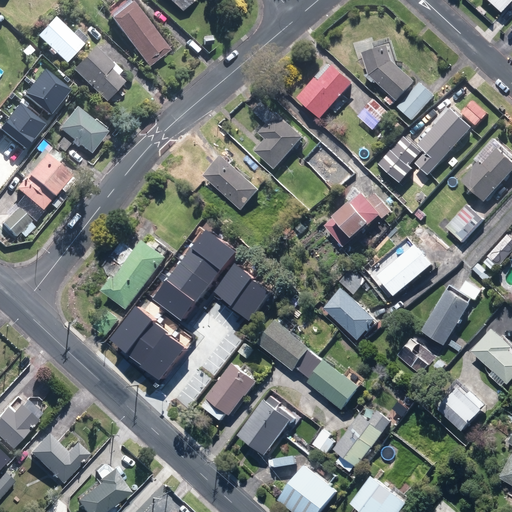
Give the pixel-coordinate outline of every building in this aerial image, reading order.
[(175,0),(185,9),(192,0),(175,0)] [(115,17),(151,65),(172,50),(136,2),(115,17)] [(58,53),(69,63),(87,44),(86,44),(89,39),(80,30),(76,34),(58,17),(40,35),(53,48),(52,50),(57,55),(58,53)] [(205,37),(206,45),(215,44),(214,36),(205,37)] [(382,100),(389,106),(394,100),(394,101),(412,81),(389,61),(384,46),(359,53),(366,73),(362,76),(369,83),(371,81),(387,94),(382,100)] [(76,69),(109,101),(127,82),(114,69),(117,66),(98,47),(76,69)] [(295,98),(318,118),(349,83),(330,66),(317,81),(313,78),(295,98)] [(42,69),(23,94),(50,114),(69,89),(42,69)] [(396,107),(410,119),(432,96),(418,83),(396,107)] [(357,116),(371,130),(386,113),(372,100),(357,116)] [(0,126),(0,130),(24,148),(43,123),(18,104),(0,126)] [(82,144),(93,153),(110,131),(79,107),(62,129),(76,140),(74,142),(80,146),(82,144)] [(414,164),(426,175),(468,127),(446,107),(431,123),(434,125),(415,145),(423,153),(414,164)] [(262,151),(281,168),(312,136),(287,113),(268,133),(274,139),(262,151)] [(390,149),(408,166),(420,153),(402,136),(390,149)] [(72,144),(64,137),(56,145),(64,152),(72,144)] [(458,181),(482,202),(511,167),(511,164),(493,148),(479,164),(476,161),(458,181)] [(19,188),(45,210),(75,175),(49,153),(19,188)] [(212,176),(246,210),(267,189),(232,155),(212,176)] [(412,198),(417,204),(425,196),(419,191),(412,198)] [(337,233),(349,247),(362,236),(363,237),(381,222),(380,221),(389,213),(372,192),(345,215),(350,222),(337,233)] [(444,227),(460,242),(481,219),(465,204),(444,227)] [(4,225),(17,237),(34,220),(21,207),(4,225)] [(411,233),(420,242),(428,234),(419,225),(411,233)] [(234,251),(205,230),(191,249),(220,270),(234,251)] [(511,240),(506,235),(485,257),(496,267),(511,250),(511,240)] [(103,292),(126,311),(168,259),(165,257),(169,252),(163,247),(163,246),(155,239),(151,245),(147,242),(136,255),(121,242),(108,259),(120,268),(112,277),(114,279),(103,292)] [(375,275),(392,296),(430,264),(413,244),(375,275)] [(220,270),(191,249),(180,264),(209,285),(220,270)] [(253,276),(235,263),(214,291),(232,305),(251,279),(253,276)] [(471,269),(484,282),(488,278),(482,273),(484,271),(477,263),(471,269)] [(209,285),(180,264),(168,281),(194,300),(197,302),(209,285)] [(269,292),(251,279),(232,305),(230,307),(249,320),(269,292)] [(181,319),(194,300),(168,281),(166,280),(153,299),(181,319)] [(420,332),(442,345),(469,299),(473,301),(479,291),(464,282),(457,292),(447,286),(420,332)] [(321,308),(355,339),(363,330),(366,332),(374,323),(371,320),(372,319),(339,289),(321,308)] [(151,317),(136,306),(110,341),(126,352),(149,320),(151,317)] [(99,326),(111,335),(124,318),(112,310),(99,326)] [(310,373),(325,355),(318,349),(319,348),(298,332),(299,331),(284,319),(265,343),(299,369),(302,367),(310,373)] [(149,320),(126,352),(143,365),(165,335),(167,332),(149,320)] [(235,352),(202,326),(187,346),(205,360),(194,373),(209,385),(235,352)] [(469,351),(505,384),(511,376),(511,356),(506,350),(509,348),(489,329),(469,351)] [(183,347),(165,335),(143,365),(141,368),(159,380),(183,347)] [(446,344),(457,352),(462,345),(451,337),(446,344)] [(242,350),(251,358),(258,350),(249,342),(242,350)] [(325,355),(310,373),(317,378),(314,382),(349,409),(367,385),(333,359),(332,360),(325,355)] [(410,366),(419,374),(426,365),(418,357),(410,366)] [(433,366),(439,370),(444,365),(438,360),(433,366)] [(199,406),(216,420),(223,412),(226,414),(253,380),(232,363),(204,397),(206,398),(199,406)] [(205,388),(189,375),(175,390),(191,404),(205,388)] [(436,408),(459,430),(478,410),(455,388),(436,408)] [(236,435),(263,456),(292,418),(275,405),(276,403),(266,396),(236,435)] [(0,410),(0,439),(9,447),(35,419),(33,418),(38,412),(24,399),(19,404),(18,403),(10,412),(4,406),(0,410)] [(334,448),(355,466),(393,421),(380,410),(370,421),(360,413),(347,428),(349,430),(334,448)] [(490,417),(496,422),(499,418),(494,413),(490,417)] [(499,422),(509,429),(511,424),(511,420),(504,415),(499,422)] [(317,443),(330,453),(339,441),(334,437),(338,433),(330,427),(317,443)] [(34,452),(65,483),(92,455),(80,443),(70,452),(52,434),(34,452)] [(384,456),(384,457),(384,459),(384,460),(385,461),(386,462),(387,463),(388,464),(389,465),(391,465),(392,465),(393,465),(395,465),(396,464),(397,463),(398,462),(399,461),(399,460),(400,458),(400,457),(400,455),(399,454),(399,453),(398,452),(397,451),(396,450),(394,450),(393,449),(392,449),(390,449),(389,450),(388,450),(386,451),(386,452),(385,453),(384,455),(384,456)] [(511,455),(510,454),(496,477),(511,486),(511,455)] [(276,501),(289,511),(318,511),(336,491),(321,479),(310,470),(304,466),(276,501)] [(79,500),(87,511),(106,511),(133,493),(116,469),(101,480),(103,483),(79,500)] [(0,474),(0,494),(13,479),(3,471),(0,474)] [(350,505),(359,511),(397,511),(405,502),(370,477),(350,505)]
